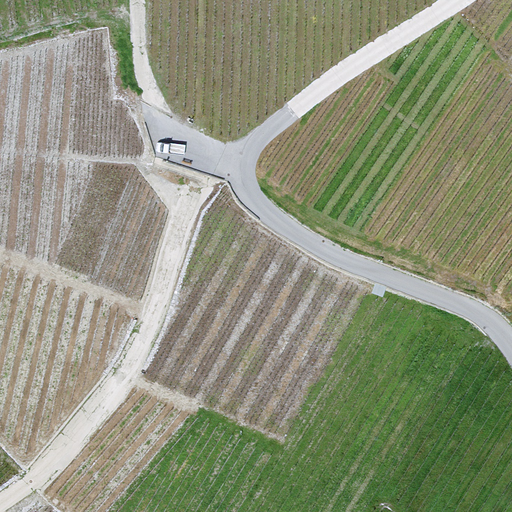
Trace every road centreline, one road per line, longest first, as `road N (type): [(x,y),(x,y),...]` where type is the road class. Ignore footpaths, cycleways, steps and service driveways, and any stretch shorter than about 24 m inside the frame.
road 1 (unclassified): [(454,0),(258,134),(241,161),(243,182),(259,205),(322,251),(482,315),(511,346)]
road 2 (track): [(177,208),(130,373),(0,491)]
